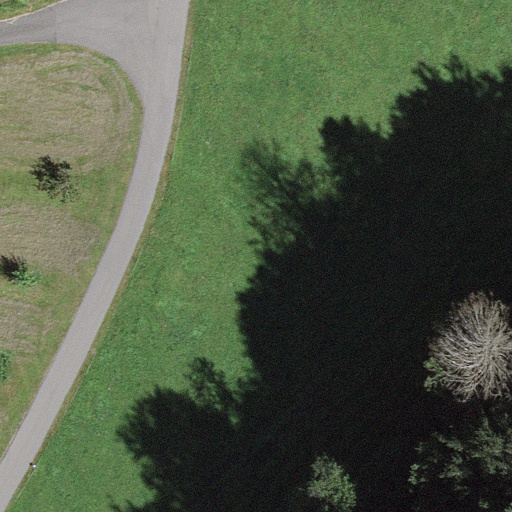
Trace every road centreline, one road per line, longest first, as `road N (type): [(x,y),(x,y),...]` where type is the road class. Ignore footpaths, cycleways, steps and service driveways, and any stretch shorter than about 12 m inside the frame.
road 1 (unclassified): [(0,474),(117,252),(153,130),(170,0)]
road 2 (track): [(0,40),(170,0)]
